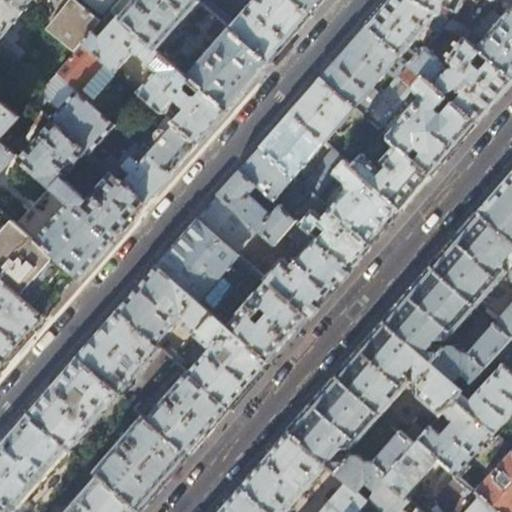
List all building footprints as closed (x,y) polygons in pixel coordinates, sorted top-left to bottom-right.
[(30,16),(24,11),(10,0),(0,0),(0,54),(15,67),(32,45),(21,35),(27,28),(23,25),(30,16)] [(10,0),(24,11),(32,1),(46,13),(53,5),(64,11),(48,31),(75,52),(84,42),(102,20),(77,0),(10,0)] [(85,0),(106,17),(112,9),(119,0),(85,0)] [(198,0),(137,0),(122,18),(159,51),(201,3),(198,0)] [(292,39),(313,15),(296,0),(256,0),(231,29),(271,63),(292,39)] [(326,0),(296,0),(313,15),(326,0)] [(452,20),(448,18),(414,0),(391,0),(384,9),(369,26),(412,65),(426,50),(421,47),(418,50),(415,48),(412,51),(410,49),(429,27),(439,35),(445,28),(452,20)] [(414,0),(448,18),(457,0),(414,0)] [(511,0),(496,0),(496,1),(511,9),(511,0)] [(122,18),(112,9),(106,17),(102,20),(84,42),(107,63),(117,72),(135,51),(154,68),(165,56),(159,51),(122,18)] [(483,18),(472,30),(464,39),(511,78),(511,10),(495,29),(483,18)] [(472,30),(452,20),(445,28),(464,39),(472,30)] [(426,77),(412,65),(369,26),(345,53),(323,79),(357,109),(379,129),(414,90),(426,77)] [(248,89),(271,63),(231,29),(189,77),(228,111),(248,89)] [(427,48),(426,50),(412,65),(426,77),(446,95),(457,89),(463,95),(455,103),(478,124),(488,112),(511,84),(511,78),(464,39),(449,61),(451,63),(453,66),(448,72),(427,48)] [(107,63),(84,42),(75,52),(58,72),(67,80),(81,92),(107,63)] [(165,56),(154,68),(161,73),(141,93),(165,114),(177,100),(188,110),(176,123),(199,144),(214,127),(228,111),(189,77),(165,56)] [(67,80),(58,72),(32,102),(41,110),(67,80)] [(446,95),(426,77),(414,90),(422,98),(388,136),(397,145),(432,176),(451,155),(478,124),(455,103),(446,95)] [(326,143),(357,109),(323,79),(307,97),(293,113),(326,143)] [(81,93),(55,123),(92,155),(118,125),(81,93)] [(0,139),(19,117),(0,101),(0,139)] [(295,177),(326,143),(293,113),(278,130),(262,148),(295,177)] [(187,159),(199,144),(176,123),(169,117),(143,148),(173,174),(187,159)] [(103,164),(92,155),(55,123),(54,122),(21,159),(71,204),(114,241),(124,230),(147,204),(103,164)] [(0,175),(17,156),(0,140),(0,175)] [(112,154),(103,164),(147,204),(160,189),(173,174),(143,148),(137,142),(121,161),(112,154)] [(344,143),(336,151),(348,162),(353,167),(361,157),(344,143)] [(364,155),(361,157),(353,167),(402,211),(414,197),(432,176),(397,145),(382,161),(388,166),(383,172),(364,155)] [(252,160),(242,172),(275,201),(295,177),(262,148),(252,160)] [(317,197),(348,162),(336,151),(335,150),(304,185),(317,197)] [(382,235),(402,211),(353,167),(348,162),(317,197),(332,210),(372,246),(382,235)] [(281,206),(275,201),(242,172),(212,205),(199,220),(239,255),(260,231),(276,246),(286,234),(306,252),(293,266),(285,259),(267,280),(270,282),(310,317),(327,298),(353,268),(319,239),(313,234),(302,224),(290,214),(281,206)] [(511,176),(503,187),(480,213),(511,240),(511,176)] [(296,189),(281,206),(290,214),(306,197),(296,189)] [(97,260),(114,241),(71,204),(38,242),(77,276),(81,280),(97,260)] [(38,242),(0,207),(0,275),(6,281),(44,314),(60,295),(77,276),(38,242)] [(315,211),(302,224),(313,234),(320,226),(326,231),(319,239),(353,268),(360,260),(372,246),(332,210),(324,218),(315,211)] [(509,260),(511,256),(511,240),(480,213),(454,243),(433,268),(478,308),(507,274),(505,264),(509,260)] [(241,257),(239,255),(199,220),(180,242),(159,266),(201,302),(241,257)] [(511,256),(509,260),(511,275),(511,305),(496,324),(511,337),(511,256)] [(215,315),(201,302),(159,266),(146,280),(119,311),(158,345),(180,320),(197,335),(215,315)] [(449,341),(478,308),(433,268),(405,299),(385,322),(425,356),(434,346),(438,340),(449,341)] [(0,371),(20,348),(47,317),(44,314),(6,281),(0,288),(0,371)] [(287,344),(310,317),(270,282),(260,295),(258,294),(239,316),(240,317),(231,328),(270,363),(287,344)] [(162,349),(158,345),(119,311),(98,335),(79,357),(120,395),(122,396),(162,349)] [(231,328),(215,315),(197,335),(211,347),(189,372),(230,409),(246,392),(270,363),(231,328)] [(456,383),(425,356),(385,322),(362,349),(338,377),(382,414),(410,382),(408,372),(411,368),(419,396),(443,418),(446,414),(458,400),(463,394),(466,391),(456,383)] [(511,339),(511,337),(496,324),(469,353),(462,353),(455,347),(434,346),(425,356),(456,383),(463,375),(473,384),(497,357),(511,339)] [(511,339),(497,357),(505,365),(511,370),(511,339)] [(175,360),(180,355),(173,350),(169,355),(175,360)] [(186,360),(180,355),(175,360),(177,362),(181,365),(186,360)] [(72,451),(120,395),(79,357),(55,384),(29,414),(70,450),(72,451)] [(511,370),(505,365),(472,402),(463,394),(458,400),(496,434),(511,416),(511,370)] [(206,437),(230,409),(189,372),(170,393),(165,388),(149,407),(154,412),(147,419),(189,457),(206,437)] [(353,447),(382,414),(338,377),(313,406),(291,432),(327,464),(338,452),(342,447),(353,447)] [(119,402),(129,411),(133,406),(123,397),(119,402)] [(496,434),(458,400),(446,414),(454,422),(441,435),(433,428),(422,441),(441,458),(459,475),(496,434)] [(135,408),(140,412),(144,407),(140,403),(135,408)] [(0,511),(14,511),(70,450),(29,414),(0,447),(0,511)] [(141,511),(162,488),(189,457),(147,419),(144,416),(95,472),(100,476),(140,511),(141,511)] [(423,418),(407,435),(418,445),(422,441),(433,428),(434,428),(423,418)] [(387,480),(418,445),(407,435),(401,430),(375,459),(366,458),(360,453),(338,452),(327,464),(328,465),(348,482),(359,492),(367,483),(376,492),(387,480)] [(287,511),(328,465),(327,464),(291,432),(267,458),(243,486),(272,511),(287,511)] [(441,458),(422,441),(418,445),(387,480),(407,497),(441,458)] [(511,511),(511,453),(477,491),(500,511),(511,511)] [(500,511),(477,491),(459,475),(442,494),(462,511),(500,511)] [(140,511),(100,476),(68,511),(140,511)] [(422,511),(407,497),(387,480),(376,492),(370,499),(383,511),(422,511)] [(359,492),(348,482),(321,511),(358,511),(361,510),(369,501),(359,492)] [(272,511),(243,486),(220,511),(272,511)]
